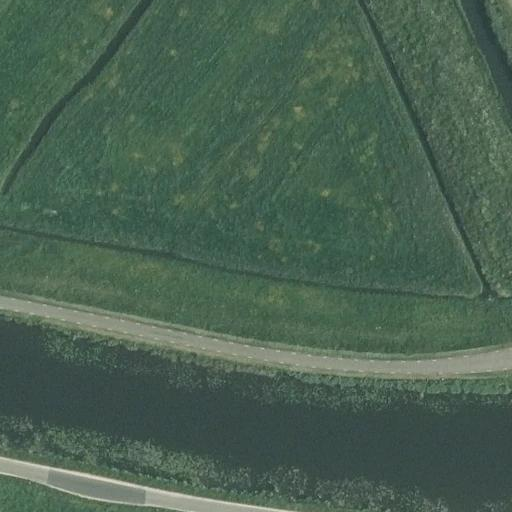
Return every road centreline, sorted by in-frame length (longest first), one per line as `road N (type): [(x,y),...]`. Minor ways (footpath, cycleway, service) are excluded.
road 1 (unclassified): [(511,354),(410,364),(254,353),(0,304)]
road 2 (unclassified): [(233,511),(0,467)]
